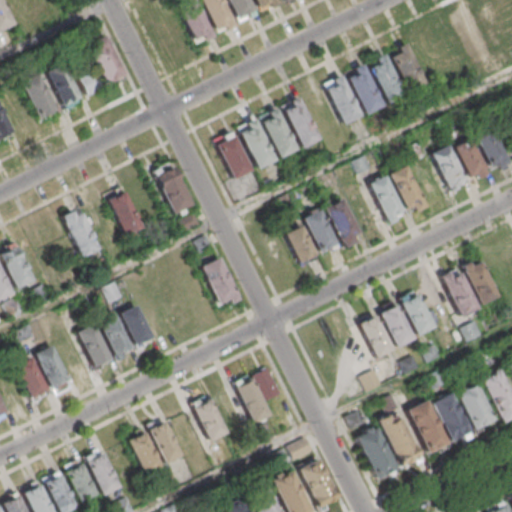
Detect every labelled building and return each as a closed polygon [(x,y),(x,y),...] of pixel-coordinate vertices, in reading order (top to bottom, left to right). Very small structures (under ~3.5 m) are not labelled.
[(192,46),(209,37),(190,0),(186,0),(172,7),(192,46)] [(195,0),(213,33),(230,25),(217,0),(195,0)] [(223,0),(235,22),(252,14),(244,0),(223,0)] [(249,0),(256,12),(273,3),(271,0),(249,0)] [(492,48),(510,39),(489,0),(485,0),(471,8),(492,48)] [(0,6),(10,26),(0,31),(0,6)] [(451,19),(471,63),(490,54),(470,11),(451,19)] [(104,86),(122,77),(102,38),(85,47),(104,86)] [(405,96),(423,87),(401,45),(393,50),(396,54),(386,59),(405,96)] [(383,106),(400,97),(380,58),(363,67),(383,106)] [(62,113),(79,104),(59,65),(42,74),(62,113)] [(361,117),(379,108),(357,67),(349,71),(352,76),(342,80),(361,117)] [(72,79),(82,96),(96,88),(87,71),(72,79)] [(37,123),(54,114),(34,76),(17,85),(37,123)] [(338,127),(356,118),(336,79),(318,88),(338,127)] [(299,151),(317,142),(295,99),(279,107),(282,112),(280,113),(299,151)] [(277,161),(294,152),(274,113),(257,122),(277,161)] [(0,140),(11,135),(0,114),(0,140)] [(256,171),(273,163),(253,124),(236,133),(256,171)] [(506,164),(489,129),(472,138),(489,173),(506,164)] [(231,182),(248,173),(229,134),(211,143),(231,182)] [(484,173),(466,138),(450,146),(467,181),(484,173)] [(445,196),(463,186),(444,148),(425,157),(445,196)] [(350,163),(354,173),(366,169),(362,158),(350,163)] [(404,215),(421,206),(401,167),(384,176),(404,215)] [(169,214),(186,205),(168,171),(151,180),(169,214)] [(384,225),(401,216),(381,177),(364,186),(384,225)] [(121,239),(138,230),(120,195),(103,203),(121,239)] [(340,249),(357,240),(338,201),(320,210),(340,249)] [(317,255),(334,246),(316,212),(299,221),(317,255)] [(170,223),(176,234),(196,224),(191,213),(170,223)] [(78,259),(95,250),(77,216),(60,225),(78,259)] [(295,266),(312,257),(297,228),(280,237),(295,266)] [(0,267),(12,292),(29,283),(12,249),(0,254),(0,267)] [(217,258),(197,267),(215,308),(236,299),(217,258)] [(477,307),(494,298),(477,265),(468,269),(466,264),(457,269),(477,307)] [(456,320),(474,311),(453,271),(435,280),(456,320)] [(173,326),(190,319),(176,286),(159,294),(173,326)] [(413,339),(430,330),(411,292),(393,300),(413,339)] [(392,350),(409,341),(389,303),(378,308),(381,313),(375,316),(392,350)] [(132,349),(149,340),(133,308),(116,317),(132,349)] [(372,361),(389,352),(369,314),(352,323),(372,361)] [(111,359),(128,351),(111,316),(94,325),(111,359)] [(463,341),(477,335),(471,323),(458,329),(463,341)] [(90,369),(107,361),(90,327),(73,335),(90,369)] [(49,391),(66,383),(48,348),(31,357),(49,391)] [(27,402),(44,393),(27,359),(10,368),(27,402)] [(511,385),(511,362),(503,367),(511,385)] [(263,401),(277,394),(265,367),(250,374),(263,401)] [(422,377),(428,390),(444,383),(437,369),(422,377)] [(356,377),(362,392),(378,385),(371,370),(356,377)] [(495,420),(511,412),(511,405),(495,371),(476,381),(495,420)] [(251,427),(267,419),(248,381),(232,390),(251,427)] [(470,433),(490,423),(472,385),(452,395),(470,433)] [(243,424),(226,388),(209,396),(225,432),(243,424)] [(445,445),(465,435),(446,396),(426,406),(445,445)] [(379,402),(383,408),(390,404),(386,398),(379,402)] [(207,444),(224,436),(207,401),(190,410),(207,444)] [(423,456),(443,447),(422,403),(402,413),(423,456)] [(393,468),(414,461),(396,412),(375,420),(393,468)] [(162,467),(179,459),(162,425),(145,433),(162,467)] [(373,483),(393,473),(372,429),(352,439),(373,483)] [(141,479),(158,470),(141,436),(124,444),(141,479)] [(284,446),(290,460),(310,451),(304,438),(284,446)] [(100,499),(117,491),(99,456),(82,465),(100,499)] [(91,496),(77,460),(59,467),(74,503),(91,496)] [(316,511),(336,501),(316,462),(296,472),(316,511)] [(282,511),(307,511),(288,474),(269,484),(282,511)] [(52,511),(74,511),(57,478),(40,487),(52,511)] [(26,511),(47,511),(36,489),(19,497),(26,511)] [(251,511),(275,511),(264,490),(245,500),(251,511)] [(0,511),(21,511),(15,499),(0,506),(0,511)] [(220,511),(244,511),(239,501),(220,511)] [(504,511),(500,501),(480,510),(481,511),(504,511)]
